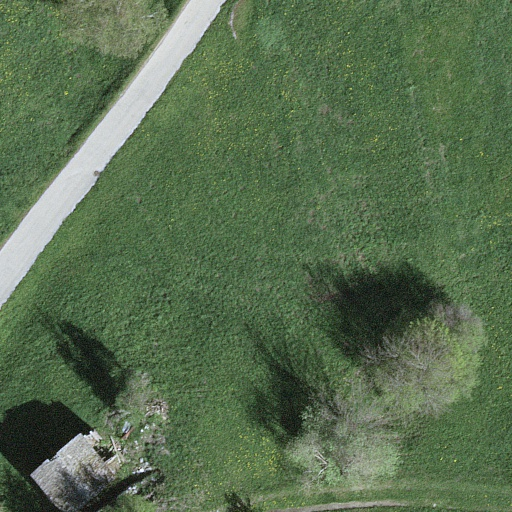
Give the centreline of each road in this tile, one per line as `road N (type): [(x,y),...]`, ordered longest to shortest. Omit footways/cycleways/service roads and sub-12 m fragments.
road 1 (unclassified): [(0,280),(211,0)]
road 2 (track): [(511,495),(293,511)]
